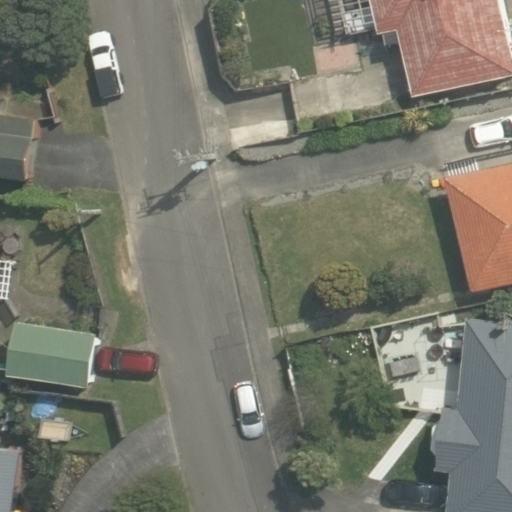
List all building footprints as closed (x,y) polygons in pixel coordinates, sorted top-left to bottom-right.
[(511,0),(383,0),(389,27),(412,22),(425,93),(511,76),(511,0)] [(0,169),(33,174),(40,119),(0,114),(0,169)] [(511,169),(457,180),(479,292),(511,285),(511,169)] [(0,296),(23,298),(27,254),(0,252),(0,296)] [(110,325),(35,313),(25,379),(100,390),(110,325)] [(450,511),(511,511),(511,316),(462,313),(450,511)] [(18,511),(24,464),(0,461),(0,511),(18,511)]
